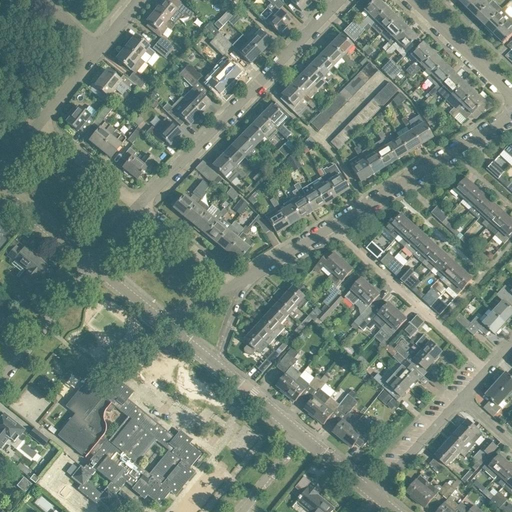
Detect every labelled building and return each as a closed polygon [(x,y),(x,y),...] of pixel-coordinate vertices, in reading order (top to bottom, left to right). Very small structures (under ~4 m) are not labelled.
[(193,13),(176,0),(167,0),(166,2),(164,1),(156,11),(174,25),(182,15),(191,17),(192,13),(192,14),(193,13)] [(289,0),(294,5),(301,12),(312,1),(310,0),(289,0)] [(367,24),(371,27),(376,22),(374,20),(386,8),(377,0),(373,0),(364,10),(364,11),(365,10),(369,15),(358,26),(353,22),(351,24),(351,23),(343,32),(350,39),(354,42),(364,31),(362,29),(367,24)] [(459,0),(468,9),(476,0),(459,0)] [(492,0),(476,0),(468,9),(474,15),(472,16),(476,19),(477,18),(489,5),(493,1),(492,0)] [(498,14),(489,5),(477,18),(486,27),(498,14)] [(269,23),(279,34),(280,32),(281,33),(283,33),(286,30),(286,28),(285,27),(291,22),(280,11),(274,6),(269,11),(272,13),(264,22),(267,25),(269,23)] [(498,14),(486,27),(485,28),(493,36),(495,35),(511,18),(506,12),(508,10),(505,7),(498,14)] [(396,18),(386,8),(374,20),(376,22),(371,27),(379,35),(384,30),(396,18)] [(160,37),(167,28),(171,31),(175,26),(174,25),(156,11),(147,22),(149,23),(146,26),(160,37)] [(233,26),(234,25),(241,18),(236,13),(228,21),(233,26)] [(511,17),(511,18),(495,35),(503,44),(503,45),(506,42),(507,42),(509,40),(508,40),(511,35),(511,17)] [(406,28),(396,18),(384,30),(392,38),(387,43),(391,47),(396,42),(394,40),(406,28)] [(218,21),(214,25),(219,30),(223,26),(218,21)] [(204,28),(212,36),(213,37),(218,31),(209,23),(204,28)] [(362,29),(364,31),(366,33),(371,27),(367,24),(362,29)] [(248,41),(260,53),(271,42),(266,37),(268,35),(260,28),(248,41)] [(382,48),(386,52),(385,52),(387,54),(391,54),(400,45),(404,50),(417,37),(416,37),(406,28),(394,40),(396,42),(391,47),(387,43),(382,48)] [(340,34),(330,45),(343,57),(345,55),(353,47),(340,34)] [(147,63),(155,53),(147,47),(148,47),(143,43),(145,40),(139,36),(137,38),(135,36),(127,47),(147,63)] [(161,38),(157,43),(169,53),(170,53),(169,52),(173,47),(161,38)] [(209,44),(222,56),(227,51),(214,38),(209,44)] [(250,64),(260,53),(248,41),(237,51),(250,64)] [(169,53),(157,43),(152,49),(165,59),(169,53)] [(421,65),(432,53),(422,44),(423,43),(422,43),(410,55),(416,61),(411,66),(414,69),(417,72),(422,67),(421,65)] [(330,45),(321,55),(333,67),(341,59),(346,64),(350,60),(345,55),(343,57),(330,45)] [(146,64),(147,63),(127,47),(117,59),(135,74),(144,63),(146,64)] [(421,65),(422,67),(431,75),(442,63),(432,53),(421,65)] [(333,67),(321,55),(311,65),(323,77),(325,75),(330,80),(333,77),(328,72),(333,67)] [(241,73),(228,61),(224,57),(213,68),(217,71),(230,84),(241,73)] [(355,65),(350,60),(346,64),(351,69),(355,65)] [(396,65),(390,60),(381,70),(386,75),(396,65)] [(369,63),(365,67),(374,76),(378,71),(369,63)] [(452,73),(442,63),(431,75),(439,83),(434,88),(437,92),(438,91),(442,86),(441,85),(452,73)] [(184,69),(197,82),(202,76),(189,64),(184,69)] [(323,77),(311,65),(301,75),(318,91),(326,83),(327,84),(329,82),(331,80),(330,80),(325,75),(323,77)] [(386,75),(392,80),(402,71),(396,65),(386,75)] [(374,76),(365,67),(361,71),(369,80),(374,76)] [(179,74),(192,87),(197,82),(184,69),(179,74)] [(417,72),(414,69),(409,74),(412,77),(417,72)] [(130,91),(135,85),(127,79),(123,75),(119,80),(107,71),(95,86),(100,90),(96,96),(107,104),(108,104),(112,99),(108,96),(114,89),(122,95),(127,89),(130,91)] [(230,84),(217,71),(207,82),(220,95),(224,90),(225,91),(228,91),(231,88),(231,85),(230,85),(230,84)] [(361,71),(357,76),(365,84),(369,80),(361,71)] [(140,90),(145,84),(132,73),(127,79),(135,85),(140,90)] [(438,91),(446,99),(462,83),(452,73),(441,85),(442,86),(438,91)] [(310,99),(318,91),(301,75),(291,85),(304,97),(306,95),(310,99)] [(357,76),(352,80),(361,88),(365,84),(357,76)] [(331,80),(329,82),(327,84),(332,89),(333,90),(335,88),(334,87),(336,85),(331,80)] [(348,84),(357,93),(361,88),(352,80),(348,84)] [(472,92),(468,88),(469,87),(464,81),(462,83),(446,99),(455,107),(454,108),(457,111),(462,106),(461,104),(472,92)] [(200,115),(211,104),(202,96),(207,92),(197,82),(192,87),(193,88),(183,98),(200,115)] [(385,87),(394,95),(398,91),(390,83),(385,87)] [(348,84),(344,88),(353,97),(357,93),(348,84)] [(300,101),(303,105),(306,105),(307,104),(311,100),(310,99),(306,95),(304,97),(291,85),(281,95),(294,107),(300,101)] [(390,100),(394,95),(385,87),(381,91),(390,100)] [(353,97),(344,88),(340,93),(348,101),(353,97)] [(432,97),(437,92),(434,88),(429,93),(432,97)] [(385,104),(390,100),(381,91),(377,95),(385,104)] [(485,99),(484,101),(478,95),(477,97),(472,92),(461,104),(462,106),(457,111),(457,112),(465,120),(471,114),(475,119),(490,104),(485,99)] [(340,93),(335,97),(344,106),(348,101),(340,93)] [(381,108),(385,104),(377,95),(373,100),(381,108)] [(185,121),(190,126),(200,115),(183,98),(182,97),(167,112),(181,126),(185,121)] [(335,97),(331,101),(340,110),(344,106),(335,97)] [(149,105),(154,109),(158,105),(153,100),(149,105)] [(317,106),(316,105),(311,100),(307,104),(312,109),(314,107),(316,108),(317,106)] [(377,112),(381,108),(373,100),(368,104),(377,112)] [(327,106),(336,114),(340,110),(331,101),(327,106)] [(261,115),(274,127),(279,132),(286,139),(291,134),(279,122),(287,114),(276,103),(273,106),(271,105),(261,115)] [(98,116),(103,120),(113,108),(108,104),(107,104),(99,114),(98,116)] [(373,117),(377,112),(368,104),(364,108),(373,117)] [(70,116),(66,122),(78,131),(79,130),(84,134),(88,130),(95,120),(98,116),(99,114),(89,106),(84,111),(78,107),(76,109),(74,107),(67,114),(70,116)] [(327,106),(323,110),(332,118),(336,114),(327,106)] [(368,121),(373,117),(364,108),(360,113),(368,121)] [(448,113),(452,117),(457,112),(457,111),(454,108),(448,113)] [(323,110),(320,113),(319,114),(327,123),(332,118),(323,110)] [(364,125),(368,121),(360,113),(356,117),(364,125)] [(319,114),(314,118),(323,127),(327,123),(319,114)] [(272,129),(277,134),(279,132),(274,127),(261,115),(252,125),(264,137),(272,129)] [(178,137),(182,133),(166,117),(160,123),(161,123),(155,130),(152,126),(151,127),(151,128),(146,134),(144,133),(160,146),(165,141),(170,145),(171,144),(172,145),(179,138),(178,137)] [(307,125),(310,123),(312,121),(307,117),(303,121),(307,125)] [(360,130),(364,125),(356,117),(351,121),(360,130)] [(401,120),(405,126),(409,123),(408,121),(406,117),(401,120)] [(312,121),(310,123),(319,131),(323,127),(314,118),(312,121)] [(405,126),(406,128),(409,132),(411,131),(420,146),(432,138),(423,123),(417,127),(412,119),(408,121),(409,123),(405,126)] [(347,126),(356,134),(360,130),(351,121),(347,126)] [(89,141),(100,149),(110,137),(113,132),(115,130),(110,126),(105,122),(100,128),(99,128),(89,141)] [(254,147),(256,145),(264,137),(252,125),(242,135),(254,147)] [(351,138),(356,134),(347,126),(343,130),(351,138)] [(142,131),(138,128),(128,140),(132,144),(142,131)] [(408,153),(420,146),(411,131),(409,132),(406,128),(396,134),(399,138),(408,153)] [(347,143),(351,138),(343,130),(339,134),(347,143)] [(381,141),(386,138),(382,131),(377,134),(381,141)] [(110,137),(100,149),(111,158),(121,145),(120,145),(125,138),(121,135),(119,137),(113,132),(110,137)] [(343,147),(347,143),(339,134),(334,138),(343,147)] [(256,153),(258,155),(262,150),(256,145),(254,147),(242,135),(232,145),(244,157),(248,161),(256,153)] [(309,152),(317,144),(310,137),(303,144),(309,152)] [(330,143),(339,151),(343,147),(334,138),(330,143)] [(386,138),(381,141),(385,147),(387,145),(396,160),(408,153),(399,138),(390,144),(386,138)] [(371,146),(384,168),(396,160),(387,145),(385,147),(381,141),(371,146)] [(291,151),(284,144),(278,151),(284,157),(291,151)] [(235,167),(237,165),(244,157),(232,145),(222,155),(235,167)] [(362,152),(358,147),(358,146),(353,149),(357,155),(362,152)] [(363,160),(373,175),(384,168),(371,146),(362,152),(357,155),(361,161),(363,160)] [(153,159),(147,154),(143,159),(130,148),(121,159),(127,163),(123,168),(124,169),(123,172),(127,175),(130,173),(137,179),(153,159)] [(267,156),(262,150),(258,155),(263,160),(267,156)] [(292,154),(286,161),(289,167),(297,162),(292,154)] [(242,171),(237,165),(235,167),(222,155),(212,165),(230,183),(231,183),(236,178),(235,177),(238,174),(242,171)] [(351,168),(355,174),(360,183),(373,175),(363,160),(361,161),(351,168)] [(498,180),(501,176),(505,172),(494,162),(487,170),(498,180)] [(348,190),(340,176),(341,175),(335,165),(327,169),(326,168),(323,170),(326,175),(321,178),(325,184),(327,182),(336,197),(348,190)] [(213,182),(218,176),(210,168),(202,176),(209,183),(211,184),(213,182)] [(283,173),(278,169),(273,174),(276,180),(281,175),(283,173)] [(326,175),(323,170),(322,169),(319,170),(318,169),(317,170),(318,171),(317,172),(321,178),(326,175)] [(247,176),(242,171),(238,174),(243,180),(247,176)] [(222,180),(218,176),(213,182),(217,185),(222,180)] [(498,180),(507,188),(511,183),(508,180),(507,182),(501,176),(498,180)] [(331,201),(336,197),(327,182),(325,184),(321,178),(317,180),(321,186),(315,190),(324,205),(325,206),(327,206),(331,203),(332,202),(331,201)] [(456,197),(459,194),(465,199),(475,187),(466,179),(456,190),(454,188),(450,192),(456,197)] [(293,186),(296,191),(292,194),(295,198),(290,202),(291,204),(300,219),(312,212),(303,197),(301,199),(297,192),(302,189),(298,183),(293,186)] [(324,205),(315,190),(312,183),(302,189),(297,192),(301,199),(303,197),(312,212),(324,205)] [(251,184),(246,189),(250,193),(255,188),(251,184)] [(473,207),(484,195),(475,187),(465,199),(461,203),(470,211),(473,207)] [(231,188),(226,194),(234,200),(238,195),(231,188)] [(173,208),(184,217),(204,192),(202,191),(199,194),(195,192),(189,199),(184,195),(179,201),(176,198),(171,204),(174,207),(173,208)] [(184,217),(195,226),(206,213),(209,208),(200,201),(206,194),(204,192),(184,217)] [(269,201),(273,207),(278,204),(272,195),(270,197),(272,199),(269,201)] [(482,215),(493,203),(484,195),(473,207),(482,215)] [(251,196),(248,200),(253,205),(256,201),(251,196)] [(241,199),(236,205),(243,210),(247,205),(241,199)] [(280,208),(278,204),(273,207),(277,213),(279,212),(289,227),(300,219),(291,204),(290,202),(280,208)] [(431,213),(439,221),(443,224),(449,218),(442,212),(447,208),(441,202),(431,213)] [(491,223),(502,211),(493,203),(482,215),(480,217),(485,221),(482,224),(487,228),(491,223)] [(206,213),(195,226),(193,228),(198,233),(200,231),(205,235),(216,221),(214,220),(219,214),(223,217),(228,212),(224,208),(221,212),(218,209),(211,217),(206,213)] [(500,231),(510,219),(502,211),(491,223),(500,231)] [(279,212),(277,213),(267,219),(276,234),(289,227),(279,212)] [(400,234),(410,223),(399,213),(384,230),(391,235),(396,230),(400,234)] [(227,230),(231,226),(224,220),(225,219),(223,217),(219,214),(214,220),(216,221),(205,235),(216,244),(227,230)] [(258,215),(247,228),(249,229),(256,222),(260,226),(264,234),(270,230),(264,221),(258,215)] [(495,236),(500,240),(504,244),(511,235),(511,220),(510,219),(500,231),(495,236)] [(216,244),(227,253),(238,239),(236,237),(240,233),(237,231),(240,227),(234,222),(231,226),(227,230),(216,244)] [(405,247),(419,231),(410,223),(400,234),(405,238),(400,243),(405,247)] [(445,226),(451,231),(454,228),(448,223),(445,226)] [(249,230),(249,229),(247,228),(245,226),(241,232),(245,235),(249,230)] [(451,231),(457,237),(460,233),(454,228),(451,231)] [(428,239),(419,231),(405,247),(413,255),(418,250),(428,239)] [(241,232),(240,233),(236,237),(238,239),(227,253),(238,262),(254,242),(245,235),(241,232)] [(463,242),(469,247),(472,244),(476,240),(471,235),(466,239),(463,242)] [(437,247),(428,239),(418,250),(422,254),(418,259),(422,263),(437,247)] [(373,242),(367,249),(369,251),(378,259),(384,252),(373,242)] [(469,247),(475,253),(478,249),(472,244),(469,247)] [(15,246),(9,254),(7,256),(14,262),(16,260),(29,270),(21,280),(29,286),(46,265),(24,247),(21,251),(15,246)] [(437,247),(422,263),(431,271),(446,255),(437,247)] [(478,255),(487,264),(490,260),(481,252),(478,255)] [(381,262),(386,267),(395,258),(389,253),(381,262)] [(314,269),(318,273),(325,266),(334,273),(344,262),(335,254),(330,259),(327,256),(314,269)] [(455,263),(446,255),(431,271),(440,279),(455,263)] [(386,267),(392,272),(400,263),(395,258),(386,267)] [(353,270),(344,262),(334,273),(328,279),(334,284),(328,291),(331,294),(323,302),(326,305),(321,310),(323,311),(339,295),(341,292),(336,288),(343,282),(353,270)] [(463,271),(455,263),(440,279),(449,287),(463,271)] [(405,283),(407,280),(414,272),(408,267),(399,277),(405,283)] [(473,279),(463,271),(449,287),(445,291),(454,299),(473,279)] [(354,305),(371,287),(362,278),(345,297),(354,305)] [(407,280),(405,283),(405,284),(410,288),(413,285),(407,280)] [(434,290),(432,292),(424,301),(431,307),(440,296),(446,290),(440,285),(434,291),(434,290)] [(511,291),(511,292),(505,286),(501,290),(511,300),(511,291)] [(309,301),(301,293),(294,287),(285,296),(297,306),(301,310),(305,306),(306,308),(307,306),(306,305),(309,301)] [(354,322),(359,327),(374,311),(369,306),(380,295),(371,287),(354,305),(363,312),(354,322)] [(511,306),(511,300),(501,290),(497,296),(503,302),(493,312),(506,323),(511,316),(511,309),(511,308),(511,306)] [(416,294),(422,299),(425,296),(419,291),(416,294)] [(339,295),(323,311),(322,312),(314,321),(327,333),(329,331),(321,324),(344,300),(339,295)] [(297,306),(285,296),(277,305),(289,315),(294,320),(298,315),(293,311),(297,306)] [(381,330),(398,311),(389,303),(378,315),(374,311),(359,327),(363,331),(367,327),(370,330),(375,325),(380,330),(381,330)] [(269,313),(281,324),(289,315),(277,305),(269,313)] [(317,307),(308,317),(312,319),(314,321),(322,312),(317,307)] [(396,331),(400,327),(407,320),(398,311),(381,330),(390,338),(396,331)] [(496,334),(506,323),(493,312),(483,324),(476,318),(472,322),(486,335),(490,330),(496,336),(496,335),(496,334)] [(285,328),(281,324),(269,313),(261,322),(277,337),(285,328)] [(460,314),(455,319),(466,329),(471,324),(460,314)] [(304,328),(312,319),(308,317),(300,325),(304,328)] [(253,331),(265,341),(269,346),(277,337),(261,322),(253,331)] [(403,330),(402,331),(407,336),(410,339),(418,330),(410,322),(403,330)] [(298,334),(304,328),(300,325),(295,331),(298,334)] [(260,354),(264,350),(260,346),(265,341),(253,331),(245,340),(249,344),(245,349),(245,351),(249,356),(252,356),(256,351),(260,354)] [(419,347),(423,351),(434,361),(442,352),(424,335),(421,339),(416,344),(419,347)] [(287,346),(293,340),(289,337),(284,343),(287,346)] [(384,350),(389,344),(391,343),(386,338),(380,345),(380,346),(377,349),(381,353),(384,350)] [(287,346),(284,343),(279,349),(282,352),(287,346)] [(426,370),(434,361),(423,351),(419,347),(411,356),(402,348),(401,349),(398,346),(394,349),(395,350),(417,371),(421,366),(426,370)] [(415,384),(414,383),(418,379),(413,375),(417,371),(395,350),(391,354),(394,356),(393,357),(402,365),(394,374),(409,388),(410,389),(412,389),(415,385),(415,384)] [(266,360),(271,364),(279,355),(275,351),(266,360)] [(289,351),(288,353),(280,363),(285,367),(281,371),(286,375),(277,386),(286,394),(296,382),(302,375),(293,367),(297,361),(292,357),(294,355),(289,351)] [(308,386),(313,390),(321,380),(316,376),(314,379),(305,372),(302,375),(296,382),(286,394),(295,402),(308,386)] [(496,384),(509,395),(511,392),(511,376),(511,377),(506,372),(505,373),(506,374),(496,384)] [(401,397),(409,388),(394,374),(387,382),(378,374),(374,379),(386,391),(394,398),(397,394),(401,397)] [(314,417),(330,398),(323,391),(326,387),(326,384),(329,379),(325,376),(321,380),(313,390),(318,394),(305,409),(314,417)] [(105,378),(95,390),(111,403),(115,406),(127,416),(130,413),(135,407),(127,400),(132,394),(120,384),(122,381),(117,388),(105,378)] [(75,414),(57,435),(82,455),(84,453),(86,450),(90,453),(93,456),(107,440),(103,436),(104,435),(104,434),(105,433),(105,432),(105,431),(105,430),(105,429),(105,428),(105,427),(105,425),(104,421),(104,420),(103,419),(103,418),(103,417),(103,416),(104,415),(104,414),(104,412),(105,411),(105,410),(106,409),(107,408),(110,405),(111,403),(95,390),(85,382),(65,406),(75,414)] [(496,414),(501,409),(499,407),(509,395),(496,384),(487,395),(486,394),(485,395),(491,400),(487,405),(496,414)] [(340,405),(330,398),(314,417),(324,425),(337,409),(341,413),(353,398),(356,394),(352,391),(340,405)] [(358,402),(353,398),(341,413),(346,417),(333,433),(343,440),(359,421),(349,413),(358,402)] [(107,440),(93,456),(83,468),(80,466),(71,478),(80,486),(77,489),(96,505),(99,501),(108,509),(118,497),(115,494),(125,482),(145,498),(148,494),(160,504),(170,492),(174,495),(184,483),(186,486),(187,485),(184,483),(194,471),(190,468),(200,456),(188,446),(193,439),(190,442),(178,432),(174,438),(166,432),(135,407),(130,413),(127,416),(129,418),(109,442),(107,440)] [(0,448),(8,438),(14,442),(19,436),(24,430),(4,414),(0,419),(0,448)] [(368,428),(359,421),(343,440),(352,448),(356,443),(362,449),(370,439),(368,438),(380,424),(375,420),(368,428)] [(475,443),(476,442),(483,434),(468,420),(459,429),(475,443)] [(34,429),(29,435),(43,446),(48,440),(34,429)] [(476,444),(475,443),(459,429),(451,438),(468,453),(476,444)] [(464,457),(468,453),(451,438),(443,447),(455,457),(459,453),(464,457)] [(480,448),(485,453),(489,456),(497,447),(488,439),(480,448)] [(455,457),(443,447),(435,456),(446,467),(455,457)] [(481,465),(489,456),(485,453),(478,462),(481,465)] [(494,479),(497,476),(509,463),(500,455),(496,459),(493,456),(482,468),(494,479)] [(443,468),(434,459),(430,464),(439,472),(443,468)] [(6,461),(1,468),(5,471),(10,465),(6,461)] [(481,465),(478,462),(472,468),(476,471),(481,465)] [(511,477),(511,463),(510,464),(509,463),(497,476),(502,480),(499,484),(503,487),(511,477)] [(71,477),(78,469),(72,465),(66,472),(71,477)] [(470,471),(461,480),(465,483),(473,474),(470,471)] [(33,474),(30,478),(35,483),(39,478),(33,474)] [(416,500),(429,484),(420,476),(406,493),(416,500)] [(511,477),(503,487),(511,495),(511,477)] [(25,491),(31,484),(24,478),(18,485),(25,491)] [(425,508),(437,494),(438,492),(443,496),(454,482),(452,480),(448,484),(446,483),(442,488),(440,486),(435,486),(434,488),(429,484),(416,500),(425,508)] [(453,511),(458,506),(459,506),(453,501),(455,499),(451,496),(456,490),(455,490),(461,483),(457,480),(455,483),(454,482),(443,496),(448,500),(437,511),(453,511)] [(482,492),(486,489),(477,481),(473,484),(482,492)] [(297,502),(305,508),(310,511),(331,511),(334,509),(315,493),(319,487),(313,482),(301,497),(301,496),(299,499),(297,502)] [(486,489),(482,492),(491,500),(495,497),(498,493),(495,490),(491,494),(486,489)] [(500,508),(503,505),(495,497),(491,500),(500,508)]
